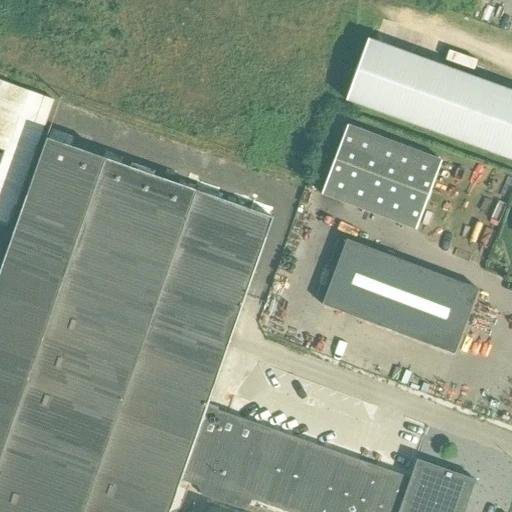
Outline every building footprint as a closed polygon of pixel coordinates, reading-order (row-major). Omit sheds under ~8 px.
[(511,160),(511,91),(368,41),(346,101),(511,160)] [(417,230),(443,162),(349,126),(323,194),(417,230)] [(399,511),(411,478),(207,407),(273,218),(48,139),(0,275),(0,511),(170,511),(183,475),(195,479),(203,496),(240,509),(250,504),(252,499),(288,511),(399,511)] [(455,355),(479,290),(348,240),(323,305),(455,355)] [(418,460),(411,478),(399,511),(465,511),(477,480),(418,460)]
